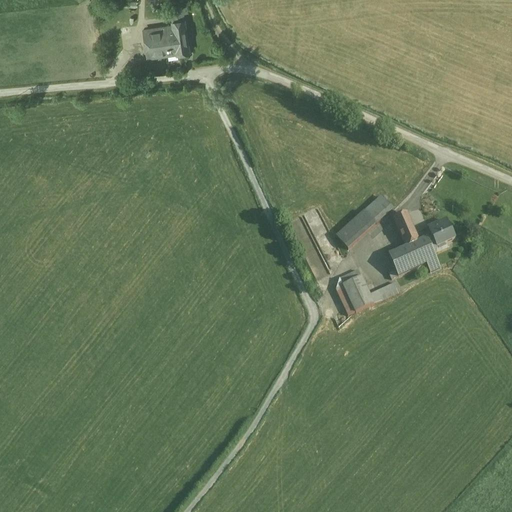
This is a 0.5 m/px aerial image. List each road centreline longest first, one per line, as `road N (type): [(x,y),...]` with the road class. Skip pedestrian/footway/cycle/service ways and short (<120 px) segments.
road 1 (unclassified): [(511,180),(253,67),(0,89)]
road 2 (track): [(203,69),(313,316),(251,429),(187,511)]
